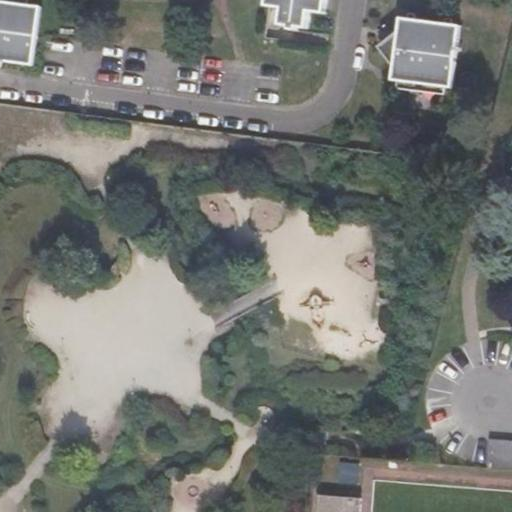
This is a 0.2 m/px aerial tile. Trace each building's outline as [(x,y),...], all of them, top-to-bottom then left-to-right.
[(0,0),(0,64),(24,68),(32,8),(0,3),(0,0)] [(262,0),(262,7),(278,10),(276,26),(302,29),(304,12),(321,15),(322,0),(262,0)] [(391,31),(376,42),(368,48),(374,55),(386,70),(384,82),(445,91),(453,26),(393,18),(391,31)] [(511,468),(511,441),(490,440),(488,467),(511,468)] [(431,445),(417,444),(415,458),(430,460),(431,445)] [(361,511),(363,497),(322,494),(320,511),(361,511)]
